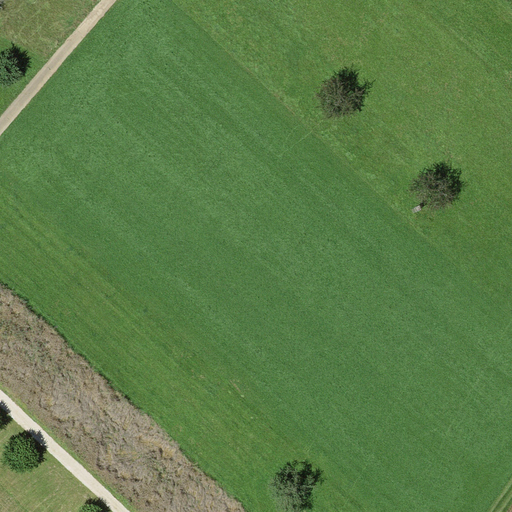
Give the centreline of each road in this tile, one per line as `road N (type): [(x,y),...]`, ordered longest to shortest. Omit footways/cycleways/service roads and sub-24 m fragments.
road 1 (track): [(0,133),(111,0)]
road 2 (track): [(0,411),(107,511)]
